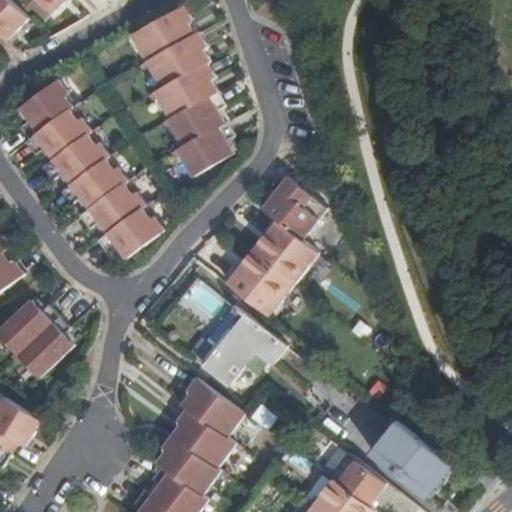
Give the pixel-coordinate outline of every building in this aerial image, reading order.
[(0,0),(0,50),(1,49),(0,48),(0,38),(5,34),(11,40),(32,18),(13,0),(0,0)] [(41,0),(56,14),(69,0),(41,0)] [(188,5),(136,35),(151,61),(154,68),(166,88),(159,91),(163,97),(175,118),(173,119),(188,146),(181,149),(197,176),(239,153),(231,140),(239,135),(231,121),(229,122),(222,110),(230,106),(222,92),(223,92),(215,80),(218,78),(211,63),(214,62),(207,49),(211,47),(203,32),(199,34),(192,22),(196,20),(188,5)] [(192,22),(199,34),(203,32),(196,20),(192,22)] [(154,68),(151,61),(140,67),(144,73),(154,68)] [(120,246),(129,258),(168,229),(158,215),(155,218),(151,213),(147,207),(150,205),(140,191),(136,194),(132,188),(128,182),(132,180),(122,166),(118,169),(110,158),(114,156),(104,142),(100,144),(92,134),(96,131),(85,118),(82,120),(78,115),(74,109),(77,107),(73,101),(69,95),(72,92),(62,79),(23,108),(32,120),(22,127),(32,139),(28,141),(38,155),(48,148),(56,159),(47,166),(57,179),(66,173),(74,183),(65,190),(75,204),(84,197),(92,208),(83,215),(93,228),(102,221),(111,232),(101,240),(111,253),(120,246)] [(153,103),(163,97),(159,91),(149,97),(153,103)] [(73,101),(77,107),(83,102),(87,100),(82,94),(73,101)] [(77,107),(74,109),(78,115),(87,108),(83,102),(77,107)] [(166,130),(176,125),(173,119),(163,125),(166,130)] [(92,134),(96,139),(105,132),(101,127),(96,131),(92,134)] [(175,160),(185,155),(181,149),(172,155),(175,160)] [(110,158),(114,163),(123,157),(119,151),(110,158)] [(128,182),(132,188),(142,181),(138,176),(132,180),(128,182)] [(290,176),(265,207),(280,219),(305,239),(330,208),(290,176)] [(147,207),(151,213),(160,205),(156,200),(150,205),(147,207)] [(280,219),(230,282),(271,315),(321,252),(305,239),(280,219)] [(0,296),(30,275),(19,261),(16,264),(8,252),(11,250),(1,236),(0,236),(0,296)] [(30,306),(1,333),(45,378),(72,350),(65,343),(71,337),(47,311),(41,318),(30,306)] [(251,314),(242,327),(280,358),(290,346),(251,314)] [(277,362),(280,358),(242,327),(223,350),(218,346),(206,361),(233,383),(254,357),(261,362),(267,355),(277,362)] [(295,352),(287,363),(310,382),(319,371),(295,352)] [(249,413),(201,377),(191,390),(199,396),(191,407),(181,420),(185,423),(189,427),(181,437),(176,434),(166,447),(170,450),(175,453),(166,465),(157,478),(160,481),(165,484),(157,495),(152,492),(149,489),(139,502),(146,508),(142,511),(202,511),(211,500),(205,496),(224,471),(220,468),(238,444),(230,438),(249,413)] [(191,390),(182,401),(191,407),(199,396),(191,390)] [(0,463),(2,464),(5,466),(20,440),(28,445),(44,419),(6,396),(0,406),(0,463)] [(272,429),(282,416),(265,404),(256,417),(272,429)] [(459,464),(402,418),(375,452),(433,499),(460,465),(459,464)] [(185,423),(176,434),(181,437),(189,427),(185,423)] [(354,470),(357,466),(361,461),(350,452),(334,441),(327,448),(354,470)] [(161,462),(166,465),(175,453),(170,450),(161,462)] [(506,472),(485,450),(470,464),(491,486),(506,472)] [(379,499),(390,484),(361,461),(357,466),(362,469),(353,479),(379,499)] [(376,511),(378,510),(336,478),(310,511),(376,511)] [(160,481),(152,492),(157,495),(165,484),(160,481)] [(395,511),(427,511),(404,494),(393,510),(395,511)]
